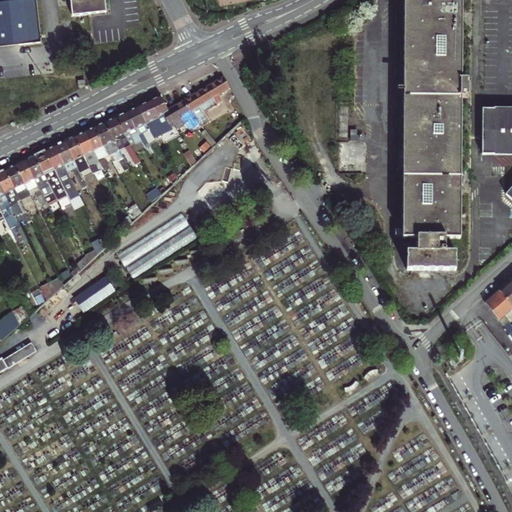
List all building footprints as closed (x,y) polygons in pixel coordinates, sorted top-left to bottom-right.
[(0,0),(0,48),(42,44),(37,0),(0,0)] [(71,0),(74,18),(108,15),(106,0),(71,0)] [(461,0),(404,0),(403,239),(418,239),(418,252),(407,252),(407,271),(456,271),(456,253),(446,252),(446,238),(461,238),(461,98),(468,98),(468,80),(461,80),(461,0)] [(222,79),(199,93),(205,104),(217,97),(229,90),(223,79),(222,79)] [(199,93),(184,102),(190,113),(201,127),(202,128),(209,124),(202,115),(206,112),(206,111),(204,112),(202,110),(201,111),(199,108),(205,104),(199,93)] [(172,123),(169,126),(162,115),(167,112),(167,111),(159,97),(137,108),(145,125),(149,131),(155,141),(176,129),(172,123)] [(205,104),(199,108),(201,111),(202,110),(204,112),(206,111),(206,112),(221,103),(217,97),(205,104)] [(201,127),(190,113),(184,102),(167,111),(167,112),(162,115),(169,126),(172,123),(176,129),(177,131),(190,123),(195,130),(199,127),(200,128),(201,127)] [(149,131),(145,125),(137,108),(125,113),(134,131),(145,148),(146,151),(150,149),(143,134),(149,131)] [(238,117),(234,109),(227,113),(231,121),(238,117)] [(511,109),(482,109),(482,154),(511,154),(511,186),(508,191),(511,194),(511,109)] [(134,131),(125,113),(115,118),(126,140),(133,151),(138,148),(140,150),(145,148),(134,131)] [(140,162),(133,151),(126,140),(115,118),(105,123),(118,151),(124,148),(135,165),(140,162)] [(118,151),(105,123),(94,128),(108,157),(118,152),(118,151)] [(104,159),(108,157),(94,128),(84,133),(97,161),(106,176),(111,173),(104,159)] [(214,144),(204,131),(200,134),(211,147),(214,144)] [(84,133),(73,138),(93,174),(98,171),(94,162),(97,161),(84,133)] [(93,174),(73,138),(64,142),(80,174),(83,172),(86,177),(93,174)] [(54,147),(76,192),(86,187),(80,174),(64,142),(54,147)] [(208,148),(203,142),(197,147),(202,153),(208,148)] [(78,196),(76,192),(54,147),(45,151),(67,197),(69,201),(78,196)] [(67,197),(45,151),(34,157),(56,200),(57,201),(67,197)] [(196,162),(189,151),(183,155),(190,165),(196,162)] [(363,152),(346,151),(346,169),(362,169),(363,152)] [(128,170),(120,155),(117,157),(119,160),(118,161),(124,172),(128,170)] [(34,157),(24,161),(46,203),(46,205),(56,200),(34,157)] [(46,203),(24,161),(14,166),(29,196),(35,193),(36,196),(41,205),(46,203)] [(29,196),(14,166),(5,170),(20,201),(27,214),(32,211),(27,201),(26,201),(25,198),(29,196)] [(17,203),(20,201),(5,170),(0,172),(0,185),(11,208),(15,217),(20,215),(17,211),(20,209),(17,203)] [(183,177),(169,191),(173,195),(188,182),(183,177)] [(11,208),(0,185),(0,208),(2,212),(10,230),(16,227),(7,209),(11,208)] [(157,187),(146,197),(151,204),(161,194),(157,187)] [(113,223),(118,220),(113,212),(108,214),(113,223)] [(183,215),(117,253),(125,266),(132,277),(197,239),(183,215)] [(94,251),(85,256),(85,257),(88,262),(96,254),(94,251)] [(79,269),(88,262),(85,257),(77,264),(78,267),(79,269)] [(70,273),(72,276),(79,269),(78,267),(70,273)] [(103,277),(73,298),(83,312),(113,291),(103,277)] [(59,279),(48,284),(53,293),(62,285),(59,279)] [(511,285),(509,282),(499,291),(511,307),(511,285)] [(42,294),(45,300),(53,293),(48,284),(39,288),(39,289),(42,294)] [(39,289),(30,294),(33,299),(42,294),(39,289)] [(444,299),(444,289),(412,290),(413,299),(444,299)] [(511,326),(504,317),(511,310),(511,307),(499,291),(485,303),(511,338),(511,326)] [(21,306),(11,311),(18,325),(27,317),(21,306)] [(11,311),(0,320),(0,341),(18,325),(11,311)] [(0,373),(36,352),(31,344),(4,361),(2,358),(0,359),(0,373)]
